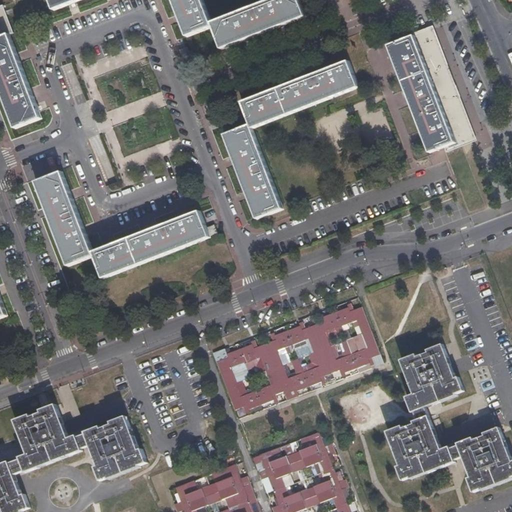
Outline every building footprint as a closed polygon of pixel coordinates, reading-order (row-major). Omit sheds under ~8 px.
[(223,49),(307,17),(300,0),(274,0),(213,23),(204,0),(51,0),(55,10),(82,0),(174,0),(188,36),(215,26),(223,49)] [(11,36),(14,33),(4,6),(0,7),(0,84),(17,128),(42,119),(11,36)] [(390,47),(437,166),(477,151),(430,31),(390,47)] [(227,136),(259,219),(284,209),(253,129),(360,88),(350,62),(244,104),(252,126),(227,136)] [(96,256),(105,278),(211,238),(207,229),(201,212),(95,253),(64,173),(38,183),(71,266),(96,256)] [(219,235),(216,226),(207,229),(211,238),(219,235)] [(220,352),(214,354),(225,383),(236,411),(248,406),(256,407),(262,405),(278,399),(276,395),(292,389),(296,387),(298,392),(323,383),(374,363),(373,358),(381,355),(362,308),(351,312),(349,308),(324,318),(326,322),(303,330),(302,327),(277,336),(282,350),(295,345),(297,350),(309,347),(316,365),(306,368),(302,358),(292,362),(296,373),(288,375),(276,342),(255,349),(254,345),(228,355),(226,350),(220,352)] [(282,350),(284,355),(297,350),(295,345),(282,350)] [(414,413),(416,412),(427,408),(459,396),(458,394),(465,392),(460,378),(457,379),(444,346),(430,351),(430,354),(419,358),(418,356),(403,362),(416,395),(409,398),(414,413)] [(29,456),(22,459),(23,461),(27,471),(28,474),(84,452),(83,450),(79,438),(78,437),(71,439),(57,406),(43,411),(44,414),(33,418),(31,415),(16,421),(29,456)] [(427,408),(416,412),(420,422),(430,417),(427,408)] [(451,448),(443,451),(430,417),(420,422),(416,423),(417,425),(404,430),(403,428),(390,433),(402,467),(400,468),(404,481),(412,478),(412,480),(457,463),(456,462),(452,450),(451,448)] [(102,428),(87,433),(88,435),(92,446),(100,467),(98,469),(102,482),(110,479),(111,481),(143,468),(142,466),(149,463),(144,450),(141,452),(128,418),(113,424),(114,426),(103,430),(102,428)] [(474,439),(460,444),(461,446),(465,457),(473,479),(471,480),(475,493),(483,490),(484,492),(511,480),(511,457),(501,429),(487,434),(487,437),(475,442),(474,439)] [(350,511),(343,492),(351,489),(348,479),(340,483),(329,455),(337,452),(334,443),(326,447),(321,433),(310,437),(314,447),(305,450),(300,452),(297,442),(291,444),(294,454),(280,460),(276,462),(272,452),(261,456),(266,469),(260,472),(263,481),(269,478),(275,492),(280,506),(274,508),(275,511),(350,511)] [(92,446),(88,435),(79,438),(83,450),(92,446)] [(314,447),(310,437),(301,441),(305,450),(314,447)] [(465,457),(461,446),(452,450),(456,462),(465,457)] [(280,460),(277,450),(272,452),(276,462),(280,460)] [(27,471),(23,461),(11,465),(16,476),(27,471)] [(0,511),(24,511),(25,511),(32,509),(27,496),(23,497),(16,476),(11,465),(10,463),(0,466),(0,511)] [(254,511),(245,487),(252,485),(248,476),(242,479),(237,465),(219,472),(222,479),(223,482),(199,491),(195,481),(177,488),(179,492),(182,502),(179,503),(176,504),(179,511),(181,511),(185,511),(254,511)] [(216,482),(222,479),(219,472),(213,474),(216,482)] [(263,481),(269,494),(275,492),(269,478),(263,481)]
